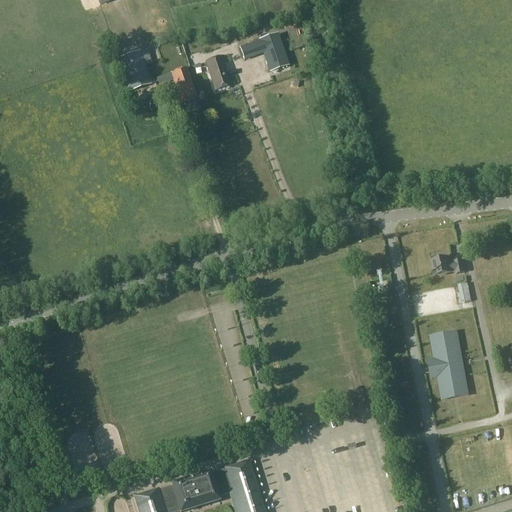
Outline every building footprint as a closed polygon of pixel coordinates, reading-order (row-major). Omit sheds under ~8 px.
[(244,62),(250,60),(245,47),(239,49),(244,62)] [(141,52),(118,60),(129,94),(152,85),(141,52)] [(220,59),(206,64),(215,91),(230,86),(220,59)] [(286,60),(267,67),(269,73),(288,66),(286,60)] [(171,72),(174,81),(181,104),(196,99),(185,67),(171,72)] [(452,258),(432,262),(434,277),(455,273),(455,275),(463,273),(461,261),(459,262),(459,263),(453,264),(452,258)] [(471,302),(467,284),(462,286),(465,304),(471,302)] [(441,401),(468,396),(457,333),(430,338),(434,360),(428,361),(431,380),(437,379),(441,401)] [(172,486),(172,487),(158,492),(158,490),(134,498),(137,511),(264,511),(249,462),(224,470),(225,471),(211,475),(211,474),(210,473),(209,473),(194,478),(193,478),(193,479),(189,480),(189,479),(187,480),(173,485),(173,484),(171,485),(172,486)]
